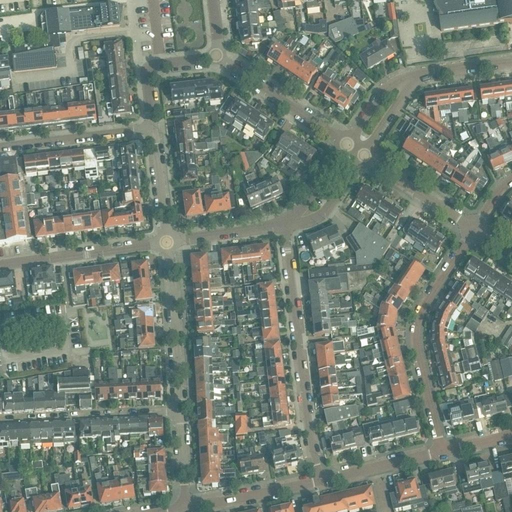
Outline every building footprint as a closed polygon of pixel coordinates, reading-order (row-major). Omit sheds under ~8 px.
[(236,0),(238,9),(269,5),(268,0),(265,1),(263,1),(256,2),(255,0),(236,0)] [(294,3),(293,0),(277,0),(278,9),(281,11),(283,11),(294,9),(294,3)] [(305,0),(306,4),(307,10),(319,8),(318,0),(305,0)] [(511,0),(433,0),(433,1),(433,4),(434,7),(433,14),(437,14),(438,16),(441,32),(491,25),(511,24),(511,0)] [(236,12),(237,22),(258,19),(257,12),(266,11),(266,10),(270,10),(269,5),(238,9),(238,11),(236,12)] [(396,22),(393,6),(387,7),(390,23),(396,22)] [(71,34),(82,33),(106,30),(119,29),(119,24),(117,7),(106,9),(69,13),(43,15),(40,19),(43,42),(59,41),(64,40),(65,36),(71,36),(71,34)] [(273,15),(276,23),(278,29),(279,32),(287,34),(287,33),(290,32),(289,26),(286,26),(285,22),(282,22),(278,13),(273,15)] [(241,32),(241,34),(274,29),(278,29),(276,23),(269,24),(268,25),(259,26),(258,19),(237,22),(238,23),(239,32),(241,32)] [(357,37),(356,32),(352,21),(329,30),(328,39),(335,45),(357,37)] [(310,27),(309,34),(318,36),(327,35),(327,30),(326,22),(320,23),(320,26),(314,28),(310,27)] [(396,23),(388,25),(390,40),(398,39),(396,23)] [(241,34),(242,45),(252,44),(252,46),(261,45),(261,42),(267,41),(270,43),(273,40),(274,39),(279,32),(278,29),(274,29),(241,34)] [(63,49),(64,40),(59,41),(43,42),(5,46),(5,47),(14,46),(16,57),(12,58),(14,73),(56,69),(55,56),(54,56),(54,51),(63,49)] [(270,55),(267,60),(277,67),(293,44),(289,41),(286,46),(286,45),(282,50),(276,46),(278,43),(273,40),(270,43),(267,48),(272,52),(270,55)] [(373,49),(359,58),(367,72),(395,56),(386,42),(380,46),(378,43),(372,46),(373,49)] [(277,67),(287,74),(296,60),(290,55),(296,46),(293,44),(277,67)] [(105,59),(106,59),(125,56),(122,56),(122,53),(124,53),(123,45),(105,47),(106,54),(105,54),(105,59)] [(287,74),(297,80),(314,56),(316,53),(312,51),(309,55),(306,59),(305,58),(302,63),(296,60),(287,74)] [(336,51),(335,54),(328,63),(333,67),(341,55),(336,51)] [(94,52),(84,53),(85,61),(90,60),(95,60),(94,52)] [(314,56),(297,80),(307,87),(316,74),(316,73),(317,71),(321,74),(328,63),(335,54),(332,52),(325,62),(324,61),(322,64),(319,68),(313,64),(316,60),(317,58),(314,56)] [(247,54),(244,58),(249,61),(252,56),(248,53),(247,54)] [(106,65),(107,70),(124,68),(123,64),(125,64),(125,56),(106,59),(107,65),(106,65)] [(0,72),(9,71),(8,60),(0,61),(0,72)] [(108,75),(109,82),(127,80),(127,73),(124,73),(124,68),(107,70),(107,76),(108,75)] [(11,82),(9,71),(0,72),(0,89),(1,90),(0,83),(11,82)] [(323,78),(314,91),(325,99),(336,82),(338,78),(328,71),(323,78)] [(357,71),(354,76),(362,84),(366,79),(357,71)] [(325,99),(334,105),(344,92),(347,87),(350,82),(351,81),(347,79),(343,85),(343,84),(342,86),(336,82),(325,99)] [(109,89),(109,95),(127,93),(126,88),(128,88),(127,80),(109,82),(110,89),(109,89)] [(211,82),(207,83),(209,104),(221,103),(221,101),(223,101),(222,94),(220,94),(219,87),(217,85),(211,85),(211,82)] [(347,87),(334,105),(344,112),(356,94),(349,90),(353,84),(350,82),(347,87)] [(207,83),(194,84),(196,102),(204,102),(204,105),(209,104),(207,83)] [(194,84),(182,85),(184,107),(189,106),(189,103),(196,102),(194,84)] [(511,84),(503,86),(505,99),(506,105),(511,104),(511,84)] [(184,107),(182,85),(170,87),(171,97),(170,97),(171,103),(172,103),(172,105),(179,104),(180,107),(184,107)] [(503,86),(491,88),(493,101),(505,99),(503,86)] [(83,88),(87,122),(90,122),(91,123),(95,123),(95,121),(96,121),(94,104),(89,105),(88,94),(92,93),(92,87),(83,88)] [(80,106),(77,107),(79,125),(83,124),(83,123),(87,122),(83,88),(78,89),(80,106)] [(493,101),(491,88),(480,89),(481,102),(488,102),(489,108),(490,108),(492,119),(496,119),(494,107),(493,101)] [(461,105),(462,111),(464,123),(468,122),(466,110),(468,110),(467,104),(476,103),(475,95),(472,96),(471,90),(459,92),(461,105)] [(66,91),(67,96),(70,124),(73,124),(74,125),(79,125),(77,107),(72,107),(70,91),(66,91)] [(457,106),(461,105),(459,92),(448,94),(450,111),(457,110),(457,106)] [(52,93),(48,94),(52,126),(56,126),(57,127),(61,127),(59,109),(54,109),(52,93)] [(111,100),(112,106),(130,104),(129,97),(127,97),(127,93),(109,95),(110,100),(111,100)] [(426,97),(424,97),(425,102),(425,105),(425,109),(426,109),(426,110),(432,109),(438,109),(436,95),(432,96),(432,93),(426,94),(426,97)] [(46,110),(41,111),(43,129),(48,128),(48,127),(52,126),(48,94),(44,94),(46,110)] [(450,112),(450,111),(448,94),(436,95),(438,109),(439,114),(450,112)] [(35,96),(31,97),(34,129),(38,128),(39,129),(43,129),(41,111),(37,111),(35,96)] [(63,108),(59,109),(61,127),(65,126),(66,125),(70,124),(67,96),(62,97),(63,108)] [(28,113),(24,113),(26,131),(30,131),(31,129),(34,129),(31,97),(26,97),(28,113)] [(11,115),(6,115),(8,133),(13,133),(13,131),(17,131),(13,99),(9,100),(11,115)] [(18,99),(13,99),(17,131),(21,130),(22,132),(26,131),(24,113),(19,114),(18,99)] [(0,101),(0,100),(0,132),(3,132),(4,134),(8,133),(6,115),(2,116),(0,101)] [(234,123),(244,109),(245,107),(235,101),(230,108),(225,104),(219,113),(228,119),(229,118),(234,122),(234,123)] [(112,106),(108,107),(108,112),(112,111),(113,118),(132,116),(131,108),(129,108),(128,105),(130,105),(130,104),(112,106)] [(243,129),(244,129),(254,114),(245,107),(244,109),(234,123),(237,125),(238,124),(244,128),(243,129)] [(254,136),(263,122),(264,122),(265,121),(254,114),(244,129),(248,132),(249,132),(254,135),(254,136)] [(175,129),(173,129),(174,136),(192,134),(191,127),(193,127),(192,123),(198,122),(204,122),(203,115),(198,116),(192,117),(190,117),(186,117),(174,119),(175,129)] [(422,122),(441,136),(440,127),(425,117),(422,122)] [(263,122),(254,136),(257,139),(258,138),(264,142),(274,127),(265,121),(264,122),(263,122)] [(495,122),(489,125),(492,131),(498,128),(495,122)] [(410,126),(401,139),(408,144),(403,151),(410,156),(413,158),(424,141),(431,131),(418,123),(414,129),(410,126)] [(485,126),(476,127),(477,134),(486,133),(485,126)] [(440,127),(441,136),(454,145),(453,136),(440,127)] [(227,133),(219,128),(220,139),(224,139),(227,133)] [(211,140),(207,140),(208,144),(220,143),(218,131),(211,132),(212,139),(211,139),(211,140)] [(177,144),(178,148),(195,146),(195,145),(194,141),(193,141),(192,134),(174,136),(175,144),(177,144)] [(281,152),(286,156),(297,141),(290,137),(289,137),(286,135),(284,139),(283,139),(281,142),(282,142),(277,150),(272,157),(276,160),(281,152)] [(493,143),(491,140),(486,143),(490,153),(489,154),(491,159),(487,161),(493,173),(504,168),(493,143)] [(287,168),(291,171),(306,149),(303,147),(303,145),(297,141),(286,156),(292,160),(287,168)] [(413,158),(422,164),(432,150),(434,147),(428,144),(424,141),(413,158)] [(497,141),(493,143),(504,168),(511,163),(511,157),(509,150),(503,153),(501,149),(500,149),(497,141)] [(422,164),(432,171),(443,154),(450,144),(447,142),(445,143),(441,148),(439,151),(437,154),(432,150),(422,164)] [(432,171),(441,177),(453,160),(452,160),(450,163),(445,159),(449,153),(449,152),(452,148),(451,147),(452,145),(450,144),(443,154),(432,171)] [(176,153),(177,160),(195,158),(194,151),(196,151),(196,152),(203,151),(203,152),(208,152),(207,145),(201,146),(197,146),(196,148),(195,148),(195,146),(178,148),(178,152),(176,153)] [(118,161),(137,159),(136,153),(134,153),(133,148),(127,148),(126,147),(105,150),(94,152),(97,172),(106,171),(105,171),(105,163),(111,162),(118,161)] [(453,160),(441,177),(451,183),(452,182),(467,159),(474,151),(471,148),(464,156),(461,161),(460,160),(458,164),(453,160)] [(289,174),(287,177),(289,178),(293,172),(295,173),(299,168),(304,172),(307,167),(308,168),(312,163),(310,162),(312,160),(315,155),(313,154),(314,153),(309,150),(308,150),(306,149),(291,171),(289,174)] [(452,182),(451,183),(454,186),(461,190),(461,189),(474,169),(468,165),(471,161),(477,154),(478,153),(476,149),(474,151),(467,159),(452,182)] [(84,169),(82,153),(78,154),(77,152),(73,153),(73,154),(71,154),(73,170),(84,169)] [(99,187),(97,172),(94,152),(82,153),(84,169),(87,189),(99,187)] [(257,153),(243,154),(249,170),(255,164),(262,158),(257,153)] [(73,170),(71,154),(70,155),(65,155),(65,154),(60,155),(60,156),(59,156),(61,172),(73,170)] [(61,172),(59,156),(58,156),(57,155),(53,156),(53,157),(48,157),(50,173),(61,172)] [(50,173),(48,157),(46,158),(41,158),(41,157),(36,158),(36,159),(35,159),(37,175),(48,173),(50,173)] [(37,175),(35,159),(33,159),(33,158),(29,158),(29,160),(24,160),(25,176),(37,175)] [(180,168),(180,172),(198,170),(197,165),(196,165),(195,158),(177,160),(178,168),(180,168)] [(118,168),(119,173),(136,171),(135,165),(138,165),(137,159),(118,161),(119,168),(118,168)] [(0,245),(21,242),(26,242),(26,241),(31,240),(30,230),(24,231),(18,182),(24,181),(21,160),(15,161),(0,162),(0,195),(1,201),(0,200),(0,245)] [(461,189),(461,190),(464,192),(470,196),(474,191),(475,189),(480,192),(487,182),(476,175),(478,172),(481,167),(477,164),(474,169),(461,189)] [(198,170),(180,172),(181,176),(179,177),(180,184),(198,182),(197,175),(205,174),(205,177),(211,176),(210,169),(201,170),(200,170),(198,171),(198,170)] [(121,178),(122,185),(139,182),(139,177),(137,177),(136,171),(119,173),(119,179),(121,178)] [(218,177),(212,178),(213,186),(215,186),(215,191),(219,214),(223,214),(223,216),(229,215),(228,213),(230,213),(230,210),(235,210),(233,193),(226,194),(226,196),(220,197),(218,177)] [(254,188),(249,177),(245,178),(248,184),(251,191),(244,194),(245,196),(243,197),(246,203),(247,202),(250,210),(252,209),(252,210),(258,208),(258,207),(261,205),(254,188)] [(264,183),(265,185),(272,201),(275,199),(276,200),(281,198),(281,197),(282,196),(279,188),(281,188),(278,182),(277,183),(276,181),(269,184),(269,182),(264,183)] [(124,195),(124,197),(138,195),(139,195),(138,188),(140,188),(139,182),(122,185),(122,191),(121,191),(121,196),(124,195)] [(258,186),(254,188),(261,205),(265,204),(265,205),(272,202),(272,201),(265,185),(259,188),(258,186)] [(365,209),(375,195),(365,188),(355,203),(365,209)] [(184,203),(185,208),(192,207),(192,205),(197,205),(197,204),(200,204),(202,203),(201,199),(199,199),(199,194),(204,194),(203,190),(198,190),(198,192),(191,193),(191,195),(183,196),(184,197),(182,198),(182,203),(184,203)] [(211,198),(205,199),(206,206),(207,216),(209,216),(209,218),(215,217),(214,215),(219,214),(215,191),(212,191),(213,195),(210,196),(211,198)] [(108,195),(100,196),(100,204),(105,203),(108,203),(107,199),(111,199),(115,198),(114,194),(108,195)] [(116,210),(130,208),(140,207),(139,203),(140,201),(140,198),(139,197),(138,195),(124,197),(122,197),(123,204),(116,205),(116,210)] [(374,216),(384,201),(375,195),(365,209),(374,216)] [(34,196),(27,197),(28,208),(35,207),(34,196)] [(76,213),(71,214),(71,219),(72,219),(74,235),(84,233),(79,201),(78,197),(73,198),(76,213)] [(83,200),(79,201),(84,233),(93,232),(91,216),(90,211),(84,212),(83,200)] [(384,222),(394,208),(384,201),(374,216),(384,222)] [(64,203),(60,204),(64,236),(74,235),(72,219),(71,219),(67,220),(64,203)] [(106,230),(108,231),(111,231),(112,229),(115,229),(114,218),(113,213),(107,214),(105,203),(100,204),(104,231),(106,230)] [(511,203),(502,218),(511,224),(511,223),(511,203)] [(58,221),(54,222),(56,237),(64,236),(60,204),(56,205),(58,221)] [(95,216),(91,216),(93,232),(102,231),(98,204),(93,205),(95,216)] [(192,207),(185,208),(186,212),(184,212),(184,218),(186,218),(187,219),(202,217),(207,216),(206,206),(201,207),(200,204),(197,204),(197,205),(192,205),(192,207)] [(131,211),(126,212),(126,213),(126,217),(131,216),(133,226),(143,225),(141,213),(142,212),(141,208),(140,207),(130,208),(131,211)] [(394,208),(384,222),(374,236),(378,239),(386,227),(389,226),(394,229),(395,227),(395,228),(398,224),(397,223),(403,214),(394,207),(394,208)] [(347,215),(357,221),(360,216),(351,209),(347,215)] [(47,211),(43,212),(46,239),(56,237),(54,222),(53,217),(48,217),(47,211)] [(118,229),(127,227),(128,228),(131,228),(132,226),(133,226),(131,216),(126,217),(126,212),(125,211),(115,212),(116,218),(114,218),(115,229),(118,229)] [(46,239),(43,212),(38,213),(39,218),(37,218),(35,220),(34,223),(36,240),(46,239)] [(406,237),(416,243),(425,229),(422,226),(422,224),(418,222),(417,223),(416,222),(411,230),(407,228),(405,228),(403,232),(403,234),(406,236),(406,237)] [(355,256),(357,268),(378,265),(390,247),(384,243),(378,239),(374,236),(359,225),(351,236),(361,252),(355,256)] [(425,229),(416,243),(425,250),(435,235),(431,233),(432,231),(428,228),(426,229),(425,229)] [(335,229),(321,235),(328,250),(334,247),(336,252),(344,248),(342,243),(341,243),(335,229)] [(384,243),(390,247),(398,235),(392,230),(384,243)] [(321,235),(308,241),(310,247),(314,256),(323,252),(326,260),(331,257),(328,250),(321,235)] [(435,235),(425,250),(435,256),(445,242),(435,235)] [(346,241),(355,256),(361,252),(351,236),(351,237),(346,241)] [(268,248),(259,249),(260,264),(261,272),(271,271),(268,248)] [(259,249),(249,250),(252,277),(257,277),(256,265),(260,264),(259,249)] [(249,250),(240,251),(242,267),(246,266),(249,283),(253,282),(252,277),(249,250)] [(240,251),(231,252),(234,279),(238,279),(237,267),(242,267),(240,251)] [(394,253),(390,251),(385,258),(389,261),(394,253)] [(221,253),(221,255),(223,266),(223,269),(228,268),(229,280),(234,279),(231,252),(221,253)] [(410,259),(409,260),(416,264),(417,261),(421,256),(417,254),(414,259),(411,257),(410,259)] [(191,258),(192,269),(223,266),(221,255),(218,255),(206,256),(206,257),(205,257),(204,256),(201,256),(200,257),(191,258)] [(473,281),(474,280),(473,280),(482,267),(479,265),(480,263),(474,259),(464,274),(470,278),(469,279),(473,281)] [(405,272),(418,281),(424,273),(411,264),(408,268),(399,262),(397,266),(405,272)] [(121,276),(148,273),(147,263),(131,265),(132,271),(127,271),(127,266),(120,267),(121,276)] [(308,273),(309,285),(337,282),(337,277),(373,273),(373,272),(377,267),(378,265),(357,268),(308,273)] [(479,284),(478,285),(482,287),(483,286),(483,287),(492,274),(488,271),(490,270),(483,265),(482,267),(473,280),(474,280),(479,284)] [(223,266),(192,269),(193,278),(209,277),(208,272),(223,270),(223,269),(223,266)] [(397,278),(413,289),(418,281),(405,272),(397,266),(394,270),(399,273),(397,278)] [(115,283),(120,282),(120,281),(118,267),(109,268),(113,298),(119,297),(119,294),(117,294),(115,283)] [(373,273),(408,297),(413,289),(397,278),(394,281),(379,271),(380,269),(377,267),(373,272),(373,273)] [(53,268),(41,270),(44,293),(51,292),(52,294),(57,293),(56,287),(62,286),(60,277),(54,278),(53,268)] [(106,299),(113,298),(109,268),(100,269),(102,285),(107,284),(108,296),(106,296),(106,299)] [(98,286),(102,285),(100,269),(91,271),(95,300),(102,299),(101,296),(99,296),(98,286)] [(26,282),(26,288),(27,288),(31,287),(33,296),(38,296),(38,294),(44,293),(41,270),(29,271),(29,273),(31,281),(26,282)] [(91,271),(82,272),(84,287),(89,287),(90,298),(89,298),(89,301),(91,301),(95,300),(91,271)] [(85,293),(84,287),(82,272),(73,273),(73,275),(74,279),(76,297),(81,296),(81,294),(85,293)] [(14,273),(1,275),(4,298),(4,299),(12,298),(12,299),(17,298),(14,273)] [(120,282),(121,286),(124,286),(123,280),(133,279),(133,284),(149,282),(148,273),(121,276),(122,280),(120,281),(120,282)] [(370,278),(373,273),(337,277),(337,282),(309,285),(310,298),(326,296),(361,291),(370,278)] [(389,296),(402,305),(408,297),(373,273),(370,278),(376,282),(379,278),(386,282),(383,286),(392,291),(389,296)] [(487,290),(493,294),(503,279),(497,275),(496,276),(492,274),(483,287),(484,287),(483,289),(481,289),(480,291),(484,293),(484,294),(487,291),(487,290)] [(193,278),(193,287),(221,285),(220,280),(209,281),(209,277),(193,278)] [(498,298),(502,301),(511,287),(508,284),(509,283),(503,279),(493,294),(499,297),(498,298)] [(123,291),(124,295),(150,292),(149,282),(133,284),(134,289),(124,290),(124,286),(121,286),(121,291),(123,291)] [(456,283),(452,289),(453,290),(451,293),(463,302),(470,292),(456,283)] [(193,287),(194,296),(210,295),(210,290),(221,289),(221,285),(193,287)] [(247,295),(248,299),(274,296),(273,291),(274,291),(274,287),(273,287),(273,286),(248,289),(249,295),(247,295)] [(507,303),(511,306),(511,286),(511,287),(502,301),(507,304),(507,303)] [(150,292),(124,295),(124,299),(125,305),(129,304),(128,299),(135,298),(136,303),(152,301),(150,292)] [(372,294),(370,297),(396,314),(402,305),(389,296),(385,302),(372,294)] [(194,296),(195,306),(222,304),(222,303),(227,303),(227,298),(211,300),(210,295),(194,296)] [(380,311),(379,320),(395,323),(396,314),(370,297),(366,295),(363,299),(380,311)] [(446,297),(442,303),(456,312),(463,303),(450,295),(448,298),(446,297)] [(258,302),(259,307),(276,305),(275,301),(274,300),(274,296),(248,299),(248,303),(258,302)] [(311,305),(311,309),(339,306),(338,302),(332,302),(331,297),(310,300),(309,300),(310,305),(311,305)] [(456,312),(442,303),(439,309),(440,310),(438,313),(450,322),(456,312)] [(195,306),(196,316),(212,314),(211,309),(223,308),(222,304),(195,306)] [(249,313),(250,317),(276,314),(275,310),(276,309),(276,305),(259,307),(259,312),(249,313)] [(311,314),(311,319),(329,317),(328,312),(339,311),(351,310),(350,305),(347,305),(339,306),(311,309),(312,314),(311,314)] [(479,306),(477,311),(485,317),(486,317),(485,316),(488,313),(489,313),(479,306)] [(493,306),(489,313),(493,315),(497,309),(493,306)] [(119,322),(125,322),(153,320),(152,311),(136,312),(136,317),(116,318),(117,322),(119,322)] [(477,311),(473,315),(483,321),(482,321),(485,317),(477,311)] [(196,316),(197,325),(224,322),(224,318),(212,319),(212,314),(196,316)] [(260,320),(261,325),(278,323),(277,319),(276,319),(276,314),(250,317),(250,321),(260,320)] [(433,326),(432,329),(447,332),(450,323),(437,315),(437,314),(435,319),(434,318),(431,325),(433,326)] [(473,315),(471,320),(480,326),(480,325),(482,321),(482,322),(483,321),(473,315)] [(313,323),(314,328),(330,326),(347,324),(347,319),(329,321),(329,317),(311,319),(312,323),(313,323)] [(136,325),(137,331),(153,330),(153,320),(125,322),(125,326),(136,325)] [(356,330),(357,338),(359,338),(393,330),(395,323),(379,320),(377,328),(367,330),(366,329),(365,328),(356,330)] [(471,320),(468,324),(477,330),(477,329),(479,326),(480,326),(471,320)] [(224,322),(197,325),(197,334),(213,333),(213,328),(224,327),(224,322)] [(252,332),(252,336),(278,333),(277,328),(278,328),(278,323),(261,325),(261,330),(252,332)] [(330,326),(314,328),(314,332),(313,332),(313,337),(315,337),(331,335),(330,330),(341,329),(341,328),(345,328),(345,327),(347,327),(348,330),(356,328),(355,323),(347,324),(330,326)] [(468,324),(465,328),(474,334),(476,330),(477,330),(468,324)] [(461,337),(463,343),(472,341),(471,338),(473,334),(474,335),(474,334),(465,328),(462,333),(461,336),(461,337)] [(447,332),(432,329),(432,333),(430,333),(430,340),(432,340),(432,345),(447,342),(447,332)] [(137,336),(121,337),(121,341),(126,341),(154,339),(153,330),(137,331),(137,336)] [(393,330),(359,338),(359,343),(373,340),(374,345),(380,344),(380,346),(396,342),(393,330)] [(278,333),(252,336),(252,340),(262,338),(263,344),(279,342),(279,341),(280,341),(280,337),(279,337),(278,333)] [(502,340),(511,346),(511,344),(511,341),(505,336),(504,337),(505,337),(503,340),(502,340)] [(154,339),(126,341),(127,345),(138,344),(138,350),(154,349),(154,339)] [(194,343),(195,352),(215,351),(215,345),(220,345),(220,340),(199,341),(199,342),(194,343)] [(511,346),(502,340),(502,341),(500,344),(499,345),(508,351),(511,346)] [(372,353),(373,357),(398,351),(396,342),(380,346),(374,347),(376,352),(372,353)] [(254,352),(254,356),(280,353),(280,349),(281,349),(280,344),(254,347),(255,352),(254,352)] [(315,352),(316,357),(333,354),(333,355),(344,353),(342,344),(332,345),(316,347),(316,352),(315,352)] [(431,352),(433,358),(449,354),(447,344),(432,347),(433,351),(431,352)] [(160,351),(149,351),(150,369),(151,400),(160,399),(160,400),(161,399),(160,382),(159,382),(159,383),(155,383),(153,358),(160,357),(160,351)] [(215,351),(195,352),(195,362),(212,361),(223,360),(222,356),(222,355),(218,356),(218,351),(215,351)] [(373,357),(367,359),(368,364),(374,363),(374,362),(378,361),(379,366),(385,364),(400,361),(398,351),(373,357)] [(265,359),(266,364),(282,362),(282,357),(281,357),(280,353),(254,356),(254,360),(265,359)] [(317,361),(318,365),(334,363),(344,362),(350,361),(350,358),(344,358),(333,359),(333,355),(333,354),(316,357),(316,361),(317,361)] [(449,354),(433,358),(434,365),(436,364),(437,369),(452,365),(449,354)] [(511,360),(500,363),(504,380),(511,378),(511,360)] [(195,362),(196,370),(225,369),(225,364),(212,365),(212,361),(195,362)] [(376,371),(377,376),(403,370),(400,361),(385,364),(386,368),(376,371)] [(257,370),(257,375),(282,372),(282,368),(283,368),(282,362),(266,364),(266,369),(257,370)] [(317,369),(318,374),(335,372),(334,368),(345,366),(344,362),(334,363),(318,365),(318,369),(317,369)] [(500,362),(490,364),(494,382),(504,380),(500,362)] [(437,375),(438,381),(455,378),(452,367),(438,370),(439,374),(437,375)] [(369,368),(362,370),(364,379),(371,377),(369,368)] [(128,384),(123,385),(123,401),(133,400),(131,369),(127,369),(128,384)] [(136,369),(131,369),(133,400),(142,400),(141,384),(136,384),(136,369)] [(146,383),(141,384),(142,400),(151,400),(150,369),(146,369),(146,372),(146,383)] [(196,370),(196,379),(213,378),(212,374),(218,374),(226,373),(225,369),(196,370)] [(109,385),(104,385),(105,402),(114,401),(113,370),(108,370),(109,375),(109,385)] [(117,370),(113,370),(114,401),(123,401),(123,385),(118,385),(117,370)] [(403,370),(377,376),(378,379),(388,377),(389,383),(405,379),(403,370)] [(57,382),(58,397),(71,396),(71,403),(70,404),(70,406),(79,406),(80,411),(92,411),(90,381),(90,371),(80,371),(72,372),(73,382),(57,382)] [(105,402),(104,385),(99,386),(99,375),(98,371),(94,371),(94,376),(96,402),(105,402)] [(267,377),(268,383),(284,381),(284,375),(283,376),(282,372),(257,375),(258,378),(267,377)] [(319,379),(320,383),(347,380),(355,379),(359,378),(359,373),(335,376),(335,372),(318,374),(318,379),(319,379)] [(455,378),(438,381),(440,388),(442,387),(443,392),(462,387),(460,376),(455,378)] [(39,397),(34,398),(35,413),(45,413),(44,392),(43,381),(43,378),(38,378),(39,387),(39,397)] [(196,379),(197,388),(220,387),(220,383),(213,383),(213,378),(196,379)] [(29,401),(24,401),(24,414),(35,413),(34,398),(33,398),(32,379),(28,380),(29,398),(29,401)] [(380,390),(381,394),(392,392),(407,388),(405,379),(389,383),(390,387),(380,390)] [(319,387),(320,392),(337,390),(342,389),(342,385),(347,385),(347,380),(320,383),(320,387),(319,387)] [(259,388),(259,393),(284,390),(284,386),(285,386),(284,381),(268,383),(269,388),(259,388)] [(7,398),(3,398),(4,415),(14,414),(13,402),(13,395),(12,382),(6,383),(7,398)] [(197,388),(197,397),(214,396),(213,392),(224,391),(224,387),(220,387),(197,388)] [(392,392),(381,394),(371,397),(366,398),(367,407),(377,405),(376,400),(393,396),(394,401),(409,398),(407,388),(392,392)] [(23,389),(18,390),(19,394),(13,395),(14,414),(24,414),(24,401),(23,389)] [(493,389),(489,390),(495,417),(501,416),(501,417),(505,416),(505,415),(507,414),(503,399),(496,401),(493,389)] [(269,395),(270,401),(287,399),(286,394),(285,394),(284,390),(259,393),(260,397),(269,395)] [(322,397),(322,401),(349,398),(348,393),(338,394),(337,390),(320,392),(320,397),(322,397)] [(489,390),(485,391),(488,403),(481,404),(484,420),(495,417),(489,390)] [(54,391),(44,392),(45,413),(55,412),(54,397),(54,391)] [(58,397),(54,397),(55,412),(66,412),(65,407),(70,406),(70,404),(71,403),(71,396),(58,397)] [(197,397),(198,406),(214,405),(214,400),(220,400),(220,396),(214,396),(197,397)] [(349,398),(322,401),(323,405),(321,405),(322,409),(323,409),(323,410),(339,408),(339,404),(349,402),(349,398)] [(261,407),(261,411),(287,408),(286,404),(287,404),(287,399),(270,401),(271,406),(261,407)] [(410,401),(398,404),(406,438),(418,435),(415,421),(408,422),(405,409),(412,408),(410,401)] [(471,401),(458,404),(463,425),(474,422),(474,420),(478,419),(476,408),(473,409),(471,401)] [(398,425),(391,426),(395,441),(406,438),(398,404),(393,405),(397,419),(398,425)] [(458,404),(447,407),(448,412),(443,413),(445,423),(450,422),(451,427),(463,425),(458,404)] [(198,406),(198,415),(225,413),(225,409),(214,409),(214,405),(198,406)] [(272,414),(272,419),(289,417),(288,412),(287,412),(287,408),(261,411),(262,415),(272,414)] [(332,425),(338,424),(345,422),(358,419),(355,408),(332,411),(324,413),(324,417),(327,416),(327,418),(325,421),(327,427),(332,425)] [(225,413),(198,415),(199,424),(215,424),(215,418),(235,417),(234,413),(225,413)] [(235,423),(235,424),(246,424),(246,416),(235,417),(235,418),(235,423)] [(267,425),(263,425),(263,429),(283,427),(290,426),(289,417),(272,419),(266,420),(267,425)] [(156,419),(139,420),(140,437),(145,436),(145,442),(150,441),(150,438),(150,429),(157,429),(156,419)] [(157,429),(150,429),(150,438),(155,438),(155,443),(155,447),(151,447),(151,452),(155,452),(155,450),(164,449),(163,443),(162,419),(156,419),(157,429)] [(139,420),(129,421),(130,440),(140,440),(140,437),(139,420)] [(383,422),(378,423),(383,444),(388,443),(395,441),(391,426),(390,420),(383,422)] [(119,421),(110,422),(111,448),(115,448),(115,440),(120,440),(120,438),(119,421)] [(119,421),(120,438),(124,438),(124,444),(130,443),(130,440),(129,421),(119,421)] [(79,440),(91,440),(91,422),(79,423),(79,440)] [(104,445),(103,441),(102,422),(91,422),(91,440),(99,439),(100,447),(102,447),(102,445),(104,445)] [(110,422),(102,422),(103,441),(107,441),(107,454),(112,454),(111,448),(110,422)] [(345,422),(338,424),(345,453),(357,450),(356,446),(364,444),(361,434),(353,436),(348,437),(345,422)] [(75,423),(63,424),(64,445),(76,444),(75,423)] [(362,427),(365,440),(369,439),(371,447),(383,444),(378,423),(362,427)] [(52,424),(41,425),(42,446),(53,445),(52,424)] [(63,424),(52,424),(53,445),(64,445),(63,424)] [(215,424),(199,424),(199,433),(215,432),(229,431),(229,427),(215,428),(215,424)] [(235,424),(236,437),(243,436),(247,436),(246,424),(235,424)] [(338,424),(332,425),(335,440),(325,442),(327,451),(331,450),(333,456),(345,453),(338,424)] [(41,425),(30,426),(30,446),(42,446),(41,425)] [(18,426),(7,427),(8,445),(10,445),(10,443),(19,443),(18,426)] [(30,426),(18,426),(19,443),(19,447),(30,446),(30,426)] [(0,449),(8,449),(8,445),(7,427),(0,427),(0,449)] [(278,433),(280,440),(286,468),(298,465),(294,449),(288,451),(285,439),(290,438),(289,431),(278,433)] [(199,433),(200,442),(227,440),(227,436),(216,436),(215,432),(199,433)] [(200,442),(200,451),(219,449),(219,445),(227,444),(227,440),(200,442)] [(286,468),(280,440),(275,441),(278,453),(271,455),(275,470),(286,468)] [(200,451),(200,460),(234,458),(234,453),(219,454),(219,449),(200,451)] [(254,450),(249,451),(253,475),(258,474),(259,475),(263,474),(263,473),(265,473),(262,457),(255,458),(254,450)] [(249,451),(237,453),(241,476),(242,476),(243,477),(248,477),(248,475),(253,475),(249,451)] [(147,452),(147,460),(164,459),(166,459),(166,454),(164,454),(164,452),(155,452),(151,452),(147,452)] [(200,460),(201,468),(217,467),(217,463),(235,462),(234,458),(200,460)] [(136,464),(136,469),(165,467),(164,459),(147,460),(148,464),(136,464)] [(511,478),(511,464),(511,459),(499,461),(504,481),(511,478)] [(487,464),(476,467),(482,492),(493,489),(492,487),(493,487),(487,464)] [(115,484),(109,486),(113,503),(114,503),(115,504),(119,503),(120,502),(123,501),(118,475),(117,467),(112,468),(115,484)] [(149,473),(149,477),(165,476),(165,467),(136,469),(136,473),(149,473)] [(201,468),(201,477),(235,475),(235,471),(218,472),(217,467),(201,468)] [(482,492),(476,467),(475,467),(474,467),(471,467),(469,468),(464,470),(470,495),(482,492)] [(125,474),(118,475),(123,501),(125,501),(125,502),(130,501),(130,500),(134,500),(133,494),(133,492),(132,482),(132,472),(125,473),(125,474)] [(440,475),(444,491),(444,495),(456,492),(455,486),(456,486),(454,480),(453,481),(451,473),(440,475)] [(3,476),(0,476),(0,486),(4,487),(4,484),(22,483),(21,475),(3,476)] [(235,475),(201,477),(202,486),(218,485),(218,481),(235,480),(235,475)] [(432,494),(444,491),(440,475),(428,478),(430,486),(429,487),(430,492),(431,492),(432,494)] [(69,476),(59,478),(60,487),(65,486),(67,494),(65,494),(69,511),(73,510),(73,511),(81,510),(76,483),(70,484),(69,476)] [(82,482),(76,483),(81,510),(88,509),(88,507),(92,507),(86,476),(81,477),(82,482)] [(113,503),(109,486),(108,480),(101,481),(100,476),(95,477),(99,500),(100,500),(101,505),(106,504),(107,505),(112,505),(112,503),(113,503)] [(138,482),(138,486),(166,485),(165,476),(149,477),(149,481),(138,482)] [(410,481),(404,482),(411,508),(428,504),(424,488),(418,490),(415,481),(411,482),(410,481)] [(393,511),(411,508),(404,482),(399,484),(398,485),(394,486),(396,495),(390,496),(393,511)] [(505,484),(499,485),(502,501),(508,500),(505,484)] [(166,485),(138,486),(138,491),(144,490),(145,496),(150,495),(166,494),(166,485)] [(502,501),(499,485),(493,487),(492,487),(493,489),(496,503),(502,501)] [(53,497),(46,498),(47,511),(56,511),(61,511),(58,496),(59,496),(58,487),(56,488),(51,488),(53,497)] [(353,511),(374,507),(370,488),(319,500),(319,499),(307,502),(308,510),(304,511),(302,504),(303,511),(353,511)] [(47,511),(46,498),(38,500),(36,491),(25,493),(27,502),(32,501),(34,511),(47,511)] [(15,494),(5,495),(7,505),(10,505),(10,511),(24,511),(23,502),(16,503),(15,494)]
